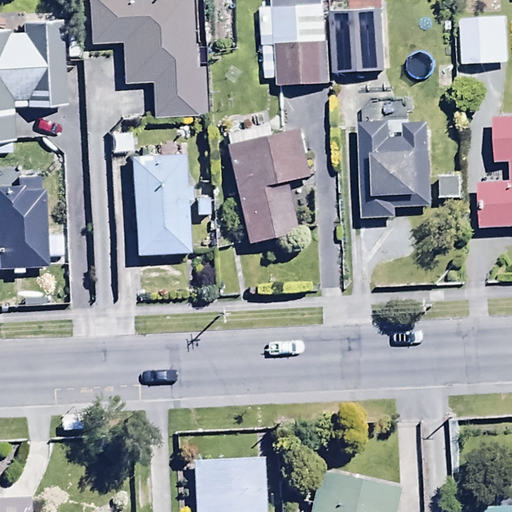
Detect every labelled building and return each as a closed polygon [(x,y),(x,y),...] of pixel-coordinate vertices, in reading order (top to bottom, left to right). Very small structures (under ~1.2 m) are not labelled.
[(90,0),(92,52),(126,51),(127,90),(158,89),(159,125),(210,123),(206,0),(90,0)] [(279,93),(331,90),(326,0),(274,0),(275,11),(262,12),(266,85),(279,84),(279,93)] [(497,0),(463,0),(464,18),(498,17),(497,0)] [(401,14),(342,15),(345,85),(403,83),(401,14)] [(506,25),(463,27),(466,73),(509,71),(506,25)] [(511,122),(503,122),(504,168),(511,167),(511,189),(488,190),(489,236),(511,235),(511,122)] [(390,130),(364,131),(367,225),(398,225),(398,215),(435,214),(433,132),(409,133),(410,144),(391,144),(390,130)] [(269,134),(227,142),(250,253),(300,243),(289,189),(310,185),(301,137),(271,143),(269,134)] [(186,159),(133,162),(138,266),(191,263),(186,159)] [(464,179),(442,179),(443,205),(465,205),(464,179)] [(42,182),(20,182),(20,196),(0,195),(0,276),(14,276),(14,282),(25,282),(25,276),(50,276),(50,201),(42,201),(42,182)] [(276,511),(275,469),(201,472),(203,511),(276,511)] [(413,511),(415,505),(334,482),(325,511),(413,511)]
